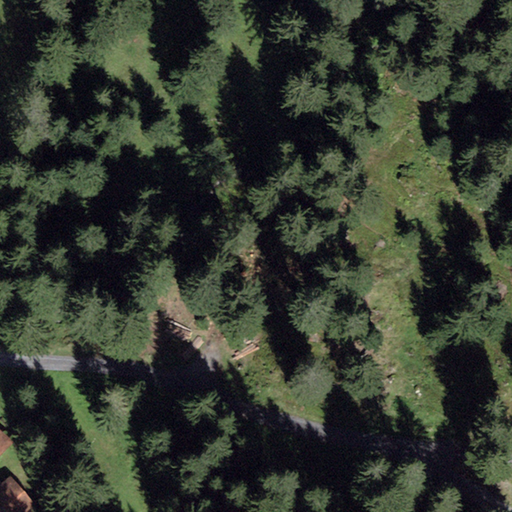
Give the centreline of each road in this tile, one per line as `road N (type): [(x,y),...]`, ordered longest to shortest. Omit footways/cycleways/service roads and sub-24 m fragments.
road 1 (track): [(337,440),(171,378),(0,359)]
road 2 (track): [(511,511),(337,440)]
road 3 (track): [(337,440),(511,457)]
